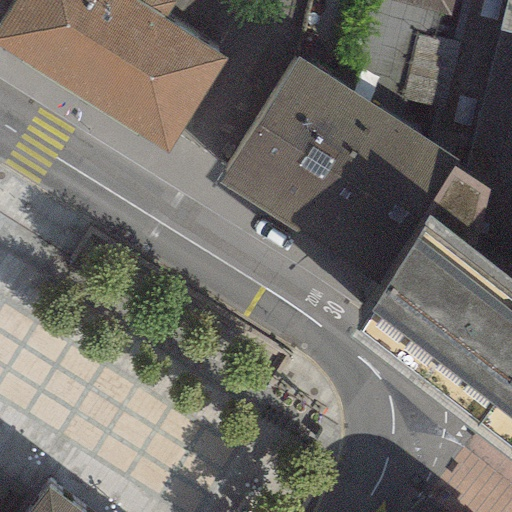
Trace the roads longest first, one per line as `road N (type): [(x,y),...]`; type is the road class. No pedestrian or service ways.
road 1 (residential): [(390,404),(362,362),(299,312),(0,125)]
road 2 (residential): [(511,491),(390,404)]
